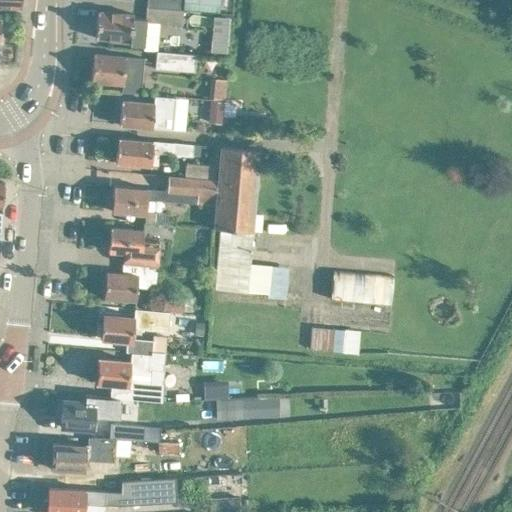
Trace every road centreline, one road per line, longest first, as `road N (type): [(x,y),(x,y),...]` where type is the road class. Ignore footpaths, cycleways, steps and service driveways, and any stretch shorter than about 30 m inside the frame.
road 1 (residential): [(12,365),(31,185),(14,113)]
road 2 (residential): [(14,113),(35,91),(47,0)]
